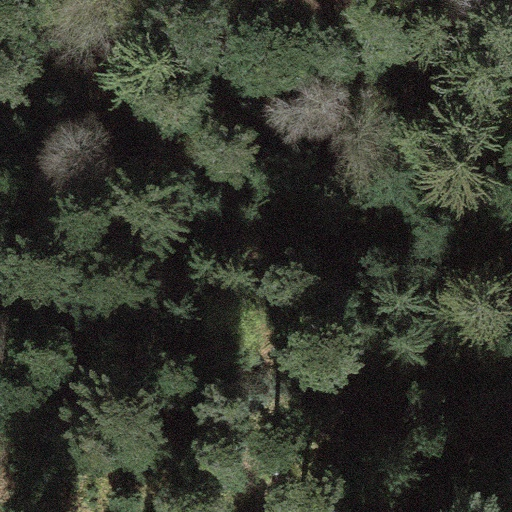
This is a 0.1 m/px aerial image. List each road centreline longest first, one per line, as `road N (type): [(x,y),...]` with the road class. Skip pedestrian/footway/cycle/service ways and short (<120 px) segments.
road 1 (track): [(0,57),(149,18),(511,16)]
road 2 (track): [(386,511),(511,354)]
